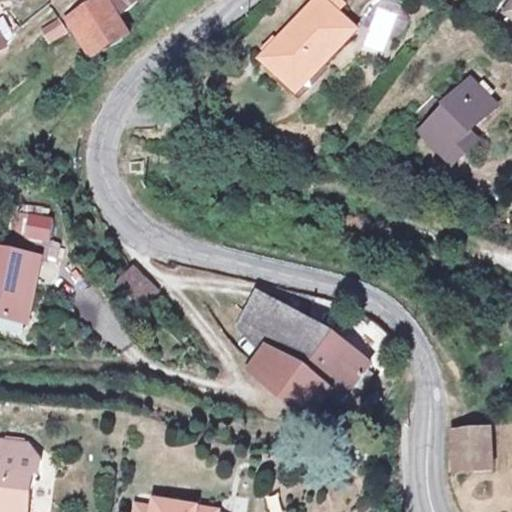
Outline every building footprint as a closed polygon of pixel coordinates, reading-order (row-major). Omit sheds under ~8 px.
[(128,5),(124,0),(103,0),(82,15),(98,41),(137,17),(128,5)] [(328,0),(314,0),(313,2),(332,18),(340,10),(328,0)] [(511,0),(500,19),(511,26),(511,0)] [(313,2),(258,64),(289,91),(309,71),(317,76),(352,35),(332,18),(313,2)] [(59,11),(44,20),(53,34),(67,24),(59,11)] [(467,85),(420,137),(451,166),(475,142),(467,136),(492,110),(467,85)] [(54,222),(32,219),(29,237),(51,241),(54,222)] [(36,244),(8,239),(5,254),(33,259),(36,244)] [(5,254),(0,253),(0,320),(31,326),(42,261),(33,259),(5,254)] [(120,278),(135,301),(153,291),(137,266),(120,278)] [(258,318),(278,296),(263,288),(246,308),(258,318)] [(341,396),(374,359),(338,326),(278,296),(258,318),(246,308),(238,320),(267,344),(256,362),(294,398),(317,405),(332,387),(341,396)] [(499,415),(458,421),(465,455),(503,451),(499,415)] [(0,443),(0,453),(28,457),(29,446),(0,443)] [(0,511),(26,511),(31,475),(39,476),(41,458),(28,457),(0,453),(0,511)] [(195,511),(196,508),(153,502),(152,511),(151,511),(195,511)]
